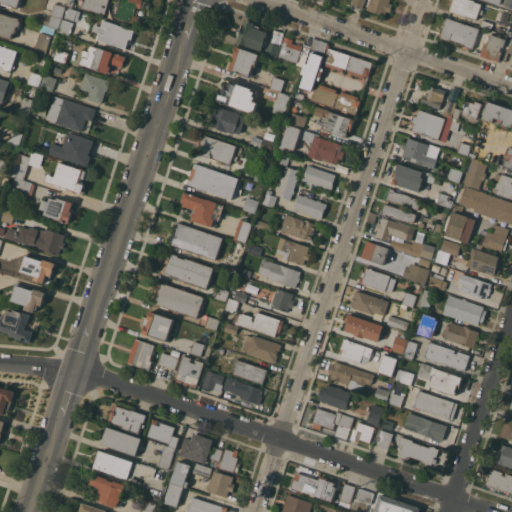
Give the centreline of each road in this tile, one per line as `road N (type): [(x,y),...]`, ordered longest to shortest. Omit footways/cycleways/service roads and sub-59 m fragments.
road 1 (residential): [(421,0),(251,511)]
road 2 (residential): [(500,511),(77,371),(0,364)]
road 3 (tertiary): [(187,39),(93,325)]
road 4 (residential): [(511,85),(249,0)]
road 5 (residential): [(511,306),(442,511)]
